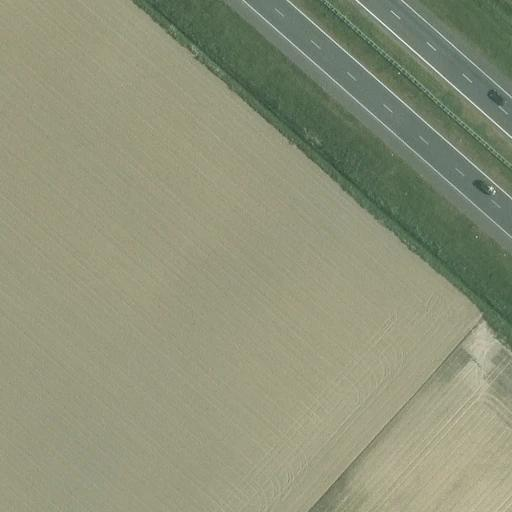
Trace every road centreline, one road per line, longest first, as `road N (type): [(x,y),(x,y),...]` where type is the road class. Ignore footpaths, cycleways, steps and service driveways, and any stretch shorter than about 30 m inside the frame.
road 1 (motorway): [(261,0),(511,221)]
road 2 (motorway): [(511,119),(376,0)]
